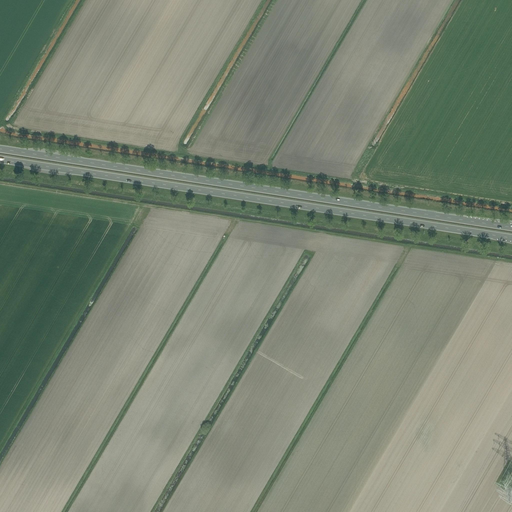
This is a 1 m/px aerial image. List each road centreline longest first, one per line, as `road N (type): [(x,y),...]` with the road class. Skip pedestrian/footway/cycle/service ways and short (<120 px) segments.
road 1 (trunk): [(511,227),(0,148)]
road 2 (trunk): [(0,159),(511,238)]
